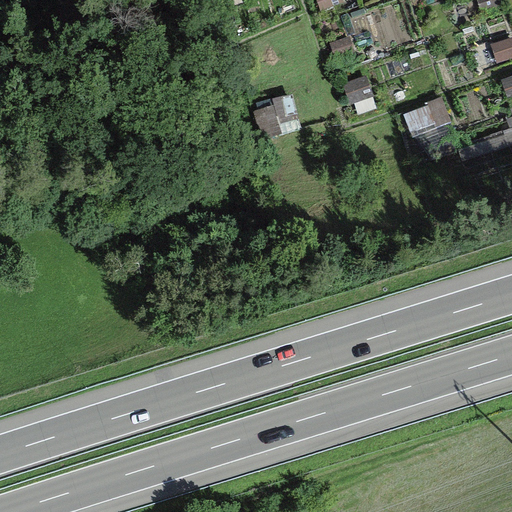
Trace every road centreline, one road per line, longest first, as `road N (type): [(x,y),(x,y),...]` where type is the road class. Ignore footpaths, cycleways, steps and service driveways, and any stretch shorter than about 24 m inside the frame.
road 1 (motorway): [(511,294),(0,454)]
road 2 (motorway): [(13,511),(511,356)]
